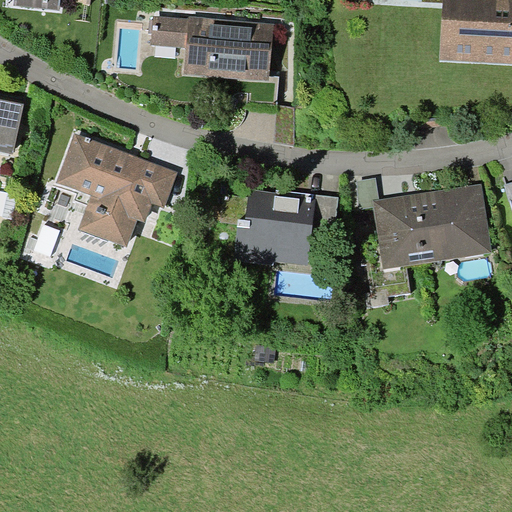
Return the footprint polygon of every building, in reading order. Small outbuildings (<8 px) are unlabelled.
[(14,0),(14,5),(59,10),(59,0),(14,0)] [(511,0),(422,0),(422,1),(443,3),(440,60),(511,63),(511,0)] [(186,48),(189,19),(154,16),(151,45),(186,48)] [(184,74),(270,81),(275,24),(189,16),(189,19),(186,48),(184,74)] [(0,151),(13,154),(25,99),(0,93),(0,151)] [(295,107),(277,105),(274,142),(295,146),(295,107)] [(78,229),(126,247),(137,220),(145,223),(152,203),(164,207),(178,172),(74,133),(56,183),(90,195),(78,229)] [(380,199),(376,178),(357,181),(359,210),(374,207),(373,200),(380,199)] [(374,207),(383,268),(492,252),(482,184),(380,199),(373,200),(374,207)] [(238,219),(234,262),(274,266),(274,261),(308,265),(312,232),(316,195),(276,190),(276,193),(249,189),(245,219),(238,219)] [(316,195),(312,232),(334,235),(338,198),(316,195)]
